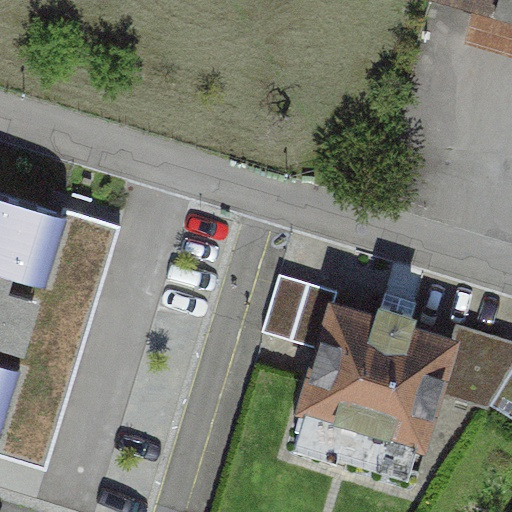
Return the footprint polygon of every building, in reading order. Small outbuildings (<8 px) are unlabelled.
[(511,0),(415,0),(415,3),(511,31),(511,0)] [(0,439),(51,455),(122,228),(0,189),(0,439)] [(330,293),(279,277),(262,331),(313,347),(330,293)] [(431,451),(463,338),(330,301),(298,414),(431,451)] [(511,373),(491,408),(511,419),(511,373)]
